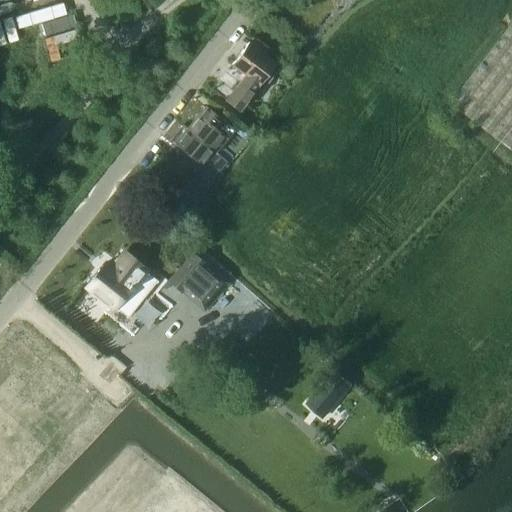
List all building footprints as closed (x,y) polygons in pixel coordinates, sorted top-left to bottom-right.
[(511,22),(450,102),(511,149),(511,22)] [(257,85),(275,61),(247,41),(212,90),(238,109),(256,84),(257,85)] [(198,113),(185,128),(214,152),(232,130),(204,107),(198,114),(198,113)] [(217,171),(225,161),(214,152),(185,128),(173,143),(200,165),(204,160),(217,171)] [(192,251),(166,281),(180,292),(203,311),(227,282),(205,263),(192,251)] [(113,307),(114,306),(127,316),(154,281),(155,282),(156,281),(143,270),(144,269),(124,253),(111,270),(104,264),(86,286),(113,307)] [(0,423),(0,468),(10,478),(29,456),(7,436),(10,432),(0,423)]
